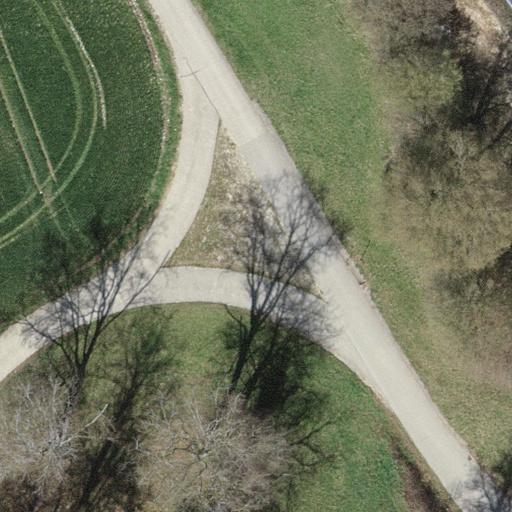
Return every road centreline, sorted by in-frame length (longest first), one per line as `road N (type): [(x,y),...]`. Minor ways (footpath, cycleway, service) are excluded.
road 1 (track): [(371,335),(246,290),(122,288),(0,374)]
road 2 (track): [(168,0),(371,335)]
road 3 (track): [(122,288),(175,222),(202,131),(209,71)]
road 4 (track): [(371,335),(470,501),(485,511)]
